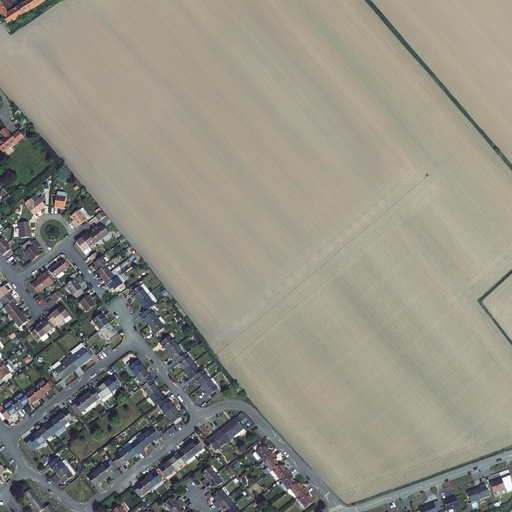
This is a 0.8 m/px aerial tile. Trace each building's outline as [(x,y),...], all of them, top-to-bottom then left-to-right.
[(0,6),(0,19),(4,26),(44,0),(27,0),(4,14),(0,6)] [(0,133),(4,137),(0,140),(0,150),(2,152),(15,141),(16,143),(23,137),(18,131),(11,136),(4,128),(0,131),(0,133)] [(31,201),(24,206),(34,218),(45,209),(39,201),(38,201),(36,197),(31,201)] [(58,197),(57,197),(56,209),(65,210),(67,198),(66,198),(58,197)] [(70,216),(71,217),(79,211),(78,209),(70,216)] [(74,225),(77,228),(86,220),(86,219),(89,217),(82,209),(79,211),(71,217),(70,218),(75,224),(74,225)] [(102,211),(97,215),(100,220),(103,223),(108,219),(102,211)] [(18,227),(20,242),(32,240),(31,235),(30,235),(29,225),(18,227)] [(97,226),(94,228),(102,238),(105,242),(110,237),(111,233),(109,231),(108,232),(103,226),(102,225),(99,228),(97,226)] [(93,233),(89,236),(95,243),(102,238),(94,228),(91,230),(93,233)] [(87,234),(82,238),(89,247),(95,243),(89,236),(87,234)] [(82,238),(76,243),(84,252),(86,255),(92,250),(89,247),(82,238)] [(25,254),(33,264),(41,257),(36,251),(38,250),(42,249),(36,242),(32,243),(31,244),(23,250),(26,254),(25,254)] [(0,255),(4,260),(6,258),(8,261),(14,256),(7,247),(0,253),(0,255)] [(100,258),(98,255),(92,260),(94,263),(100,258)] [(102,256),(100,258),(94,263),(96,265),(94,267),(97,271),(105,265),(108,263),(102,256)] [(63,261),(49,271),(55,278),(68,268),(63,261)] [(105,265),(97,271),(100,275),(98,277),(100,279),(110,271),(105,265)] [(110,271),(100,279),(102,282),(104,280),(108,284),(116,278),(110,271)] [(40,280),(32,286),(38,294),(50,285),(51,286),(54,284),(50,279),(46,274),(39,279),(40,280)] [(121,274),(116,278),(108,284),(111,289),(113,287),(115,289),(123,283),(123,282),(126,280),(121,274)] [(74,295),(81,289),(82,288),(78,284),(80,282),(76,277),(67,285),(71,291),(74,295)] [(135,296),(139,301),(148,295),(150,292),(146,286),(143,288),(141,286),(139,283),(133,288),(135,291),(132,293),(134,297),(135,296)] [(0,290),(0,301),(10,293),(8,290),(6,292),(3,288),(1,290),(0,290)] [(74,295),(77,298),(84,292),(81,289),(74,295)] [(51,297),(56,303),(63,298),(58,292),(51,297)] [(150,292),(148,295),(153,301),(156,298),(151,292),(150,292)] [(10,293),(0,301),(6,308),(14,301),(11,297),(13,296),(10,293)] [(89,294),(80,302),(87,311),(95,305),(90,299),(92,297),(89,294)] [(153,301),(148,295),(139,301),(144,307),(143,308),(146,312),(151,308),(155,304),(153,301)] [(14,301),(6,308),(4,310),(9,316),(17,310),(15,307),(17,306),(14,301)] [(64,321),(66,324),(72,320),(61,307),(56,312),(64,321)] [(150,324),(158,317),(161,315),(158,311),(155,313),(151,308),(146,312),(141,315),(144,319),(146,319),(150,324)] [(9,316),(14,323),(22,317),(24,315),(22,312),(20,314),(17,310),(9,316)] [(64,321),(56,312),(47,318),(55,328),(57,326),(58,326),(64,321)] [(104,318),(104,317),(102,314),(92,321),(100,330),(108,323),(104,318)] [(14,323),(20,330),(24,326),(27,323),(24,319),(27,317),(24,315),(22,317),(14,323)] [(166,327),(158,317),(150,324),(154,330),(153,331),(156,334),(166,327)] [(42,323),(39,325),(46,335),(55,328),(47,318),(44,321),(45,322),(43,324),(42,323)] [(108,323),(100,330),(107,339),(116,332),(113,329),(108,323)] [(38,342),(40,340),(43,343),(49,338),(46,335),(39,325),(36,328),(37,329),(31,334),(38,342)] [(170,352),(178,345),(171,336),(161,343),(165,347),(166,346),(170,352)] [(73,349),(76,352),(72,355),(72,354),(67,358),(76,369),(90,357),(90,356),(84,348),(80,344),(73,349)] [(88,345),(84,348),(90,356),(93,353),(88,345)] [(178,360),(186,355),(178,345),(170,352),(174,358),(173,358),(176,362),(178,360)] [(187,353),(186,355),(178,360),(181,365),(182,364),(187,369),(195,363),(187,353)] [(63,361),(64,362),(60,365),(58,362),(52,367),(62,380),(76,369),(67,358),(63,361)] [(2,363),(0,364),(0,376),(2,380),(2,379),(10,374),(10,373),(7,370),(10,367),(5,361),(2,363)] [(139,361),(130,368),(136,377),(145,370),(141,365),(141,364),(139,361)] [(195,363),(187,369),(191,375),(190,376),(193,379),(195,377),(202,372),(195,363)] [(145,370),(136,377),(143,386),(152,380),(153,379),(150,376),(149,376),(145,370)] [(205,370),(202,372),(195,377),(198,381),(199,380),(204,386),(212,379),(205,370)] [(10,374),(2,379),(5,383),(12,377),(10,374)] [(110,379),(104,383),(111,392),(121,385),(114,375),(110,378),(110,379)] [(212,379),(204,386),(208,391),(207,392),(210,396),(212,394),(219,389),(212,379)] [(155,385),(152,380),(143,386),(142,388),(149,397),(158,391),(154,385),(155,385)] [(46,381),(37,388),(44,398),(46,395),(45,394),(52,389),(46,381)] [(111,392),(104,383),(99,387),(98,387),(94,390),(100,397),(102,399),(111,392)] [(37,388),(26,397),(30,402),(32,404),(39,399),(40,400),(44,398),(37,388)] [(100,397),(94,390),(93,388),(89,391),(90,392),(84,396),(91,405),(93,408),(96,406),(97,403),(95,401),(100,397)] [(222,392),(219,389),(212,394),(215,397),(222,392)] [(149,397),(157,407),(158,406),(166,400),(163,396),(163,397),(158,391),(149,397)] [(26,397),(24,393),(14,402),(21,411),(24,409),(23,407),(30,402),(26,397)] [(71,405),(77,413),(80,411),(81,412),(91,405),(84,396),(79,400),(78,399),(71,405)] [(170,402),(168,399),(166,400),(158,406),(165,415),(173,409),(169,403),(170,402)] [(11,419),(10,418),(17,412),(19,413),(21,411),(14,402),(4,409),(3,407),(0,409),(0,415),(3,423),(6,420),(7,422),(11,419)] [(58,416),(64,425),(74,418),(67,408),(63,411),(64,412),(58,416)] [(178,414),(173,409),(165,415),(172,424),(174,422),(181,418),(181,417),(179,414),(178,414)] [(64,425),(58,416),(52,421),(52,420),(48,423),(55,432),(64,425)] [(238,419),(224,431),(233,442),(237,439),(236,438),(247,430),(238,419)] [(39,431),(46,439),(52,435),(54,437),(57,434),(55,432),(48,423),(44,425),(45,426),(39,431)] [(55,432),(57,434),(58,436),(67,429),(64,425),(55,432)] [(154,426),(153,428),(159,437),(161,436),(154,426)] [(153,428),(143,435),(149,443),(155,439),(156,440),(159,437),(153,428)] [(34,435),(33,434),(24,441),(31,450),(46,439),(39,431),(34,435)] [(217,452),(227,445),(228,446),(233,442),(224,431),(210,442),(217,452)] [(141,432),(131,439),(134,442),(143,435),(141,432)] [(143,435),(134,442),(141,451),(145,448),(144,447),(149,443),(143,435)] [(131,439),(122,446),(124,449),(134,442),(131,439)] [(194,444),(189,448),(196,457),(205,449),(198,440),(194,443),(194,444)] [(134,442),(124,449),(131,458),(136,453),(137,454),(141,451),(134,442)] [(261,444),(255,449),(258,453),(265,448),(261,444)] [(263,459),(266,462),(275,455),(273,453),(271,453),(266,447),(265,448),(258,453),(256,455),(255,456),(259,461),(260,461),(263,459)] [(189,448),(183,453),(183,452),(179,455),(186,464),(190,461),(192,464),(197,459),(196,457),(189,448)] [(124,449),(115,457),(117,459),(122,466),(126,463),(125,462),(131,458),(124,449)] [(186,464),(179,455),(175,458),(176,458),(170,463),(177,471),(186,464)] [(266,472),(269,476),(273,473),(275,471),(282,466),(276,460),(278,459),(275,455),(266,462),(271,468),(266,472)] [(50,462),(48,464),(51,468),(52,467),(56,472),(65,466),(67,464),(65,461),(63,460),(61,462),(58,457),(56,458),(50,462)] [(122,466),(117,459),(113,462),(118,469),(122,466)] [(112,462),(108,465),(113,472),(117,469),(112,462)] [(107,463),(98,470),(104,478),(109,474),(110,475),(114,472),(113,472),(108,465),(107,463)] [(165,467),(164,466),(160,469),(168,479),(177,471),(170,463),(165,467)] [(282,466),(275,471),(280,477),(283,481),(292,474),(290,471),(288,472),(283,465),(282,466)] [(72,476),(65,466),(56,472),(60,478),(60,479),(63,483),(72,476)] [(206,485),(217,476),(211,468),(203,475),(207,480),(203,482),(206,485)] [(95,487),(99,484),(98,483),(104,478),(98,470),(88,477),(95,487)] [(156,473),(152,476),(153,477),(147,481),(154,489),(163,482),(156,473)] [(298,485),(293,478),(295,477),(292,474),(283,481),(286,484),(285,485),(284,487),(289,493),(293,489),(298,485)] [(215,490),(216,490),(223,484),(217,476),(206,485),(208,489),(212,486),(215,490)] [(493,481),(492,480),(488,482),(493,493),(504,488),(500,478),(493,481)] [(144,497),(154,489),(147,481),(142,485),(141,484),(137,487),(144,497)] [(163,482),(154,489),(156,492),(165,485),(163,482)] [(298,485),(293,489),(301,499),(310,492),(307,489),(306,491),(300,484),(298,485)] [(484,484),(479,486),(479,487),(466,492),(470,502),(489,495),(484,484)] [(54,511),(50,505),(45,509),(30,490),(24,494),(38,511),(40,511),(43,510),(45,511),(54,511)] [(215,505),(217,508),(229,499),(223,490),(214,497),(218,502),(215,505)] [(310,492),(301,499),(309,509),(316,503),(311,497),(313,496),(310,492)] [(447,499),(442,500),(446,511),(458,506),(455,497),(447,499)] [(173,511),(184,503),(181,500),(177,503),(174,498),(165,504),(171,511),(173,511)] [(220,511),(223,508),(225,511),(228,511),(235,507),(229,499),(217,508),(220,511)] [(423,506),(418,509),(419,511),(436,511),(432,502),(425,505),(426,506),(424,507),(423,506)] [(184,503),(173,511),(185,511),(183,509),(186,507),(184,503)]
